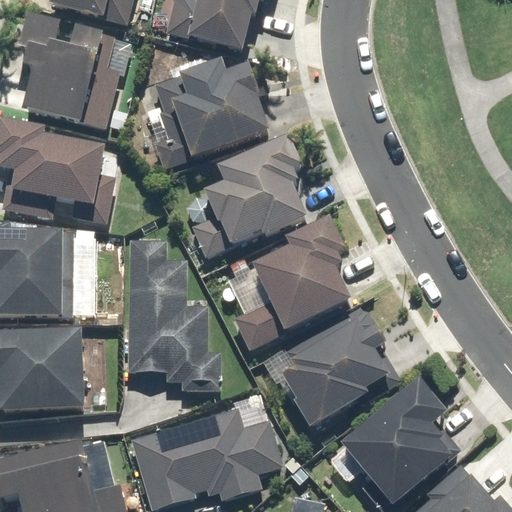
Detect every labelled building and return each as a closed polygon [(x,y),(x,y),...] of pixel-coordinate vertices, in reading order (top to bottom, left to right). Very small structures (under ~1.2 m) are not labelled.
[(65,0),(64,8),(112,20),(111,24),(135,30),(142,0),(65,0)] [(184,0),(175,37),(204,45),(205,42),(257,55),(266,19),(270,20),(274,4),(279,6),(280,0),(184,0)] [(50,72),(39,112),(90,125),(90,127),(115,134),(129,81),(111,77),(116,60),(119,61),(124,42),(118,41),(119,38),(91,30),(86,51),(71,47),(76,27),(45,18),(36,52),(46,55),(41,70),(50,72)] [(162,146),(172,173),(204,161),(204,160),(282,131),(270,96),(274,95),(264,68),(241,76),(236,62),(163,89),(172,114),(167,115),(176,141),(162,146)] [(114,181),(119,151),(59,140),(61,131),(13,123),(7,159),(15,161),(13,172),(18,173),(11,214),(60,223),(64,203),(84,206),(81,222),(116,228),(123,183),(114,181)] [(200,229),(214,261),(244,248),(243,246),(275,232),(277,236),(320,218),(306,184),(312,182),(306,170),(315,166),(302,135),(230,166),(237,183),(218,191),(229,217),(200,229)] [(242,321),(258,353),(365,299),(349,268),(357,264),(351,253),(359,249),(342,217),(299,239),(303,247),(265,266),(282,300),(242,321)] [(77,321),(78,235),(0,234),(0,268),(1,269),(0,282),(10,282),(10,320),(77,321)] [(175,244),(139,243),(135,373),(175,374),(174,384),(189,385),(189,393),(228,394),(229,355),(215,354),(217,309),(195,308),(196,263),(175,262),(175,244)] [(305,401),(322,429),(381,394),(378,390),(402,375),(388,350),(400,343),(389,325),(384,328),(375,314),(364,312),(293,353),(303,370),(294,375),(308,400),(305,401)] [(99,412),(95,333),(0,336),(0,379),(14,379),(15,415),(99,412)] [(432,379),(354,444),(383,479),(370,490),(388,511),(397,511),(465,456),(452,441),(456,438),(445,425),(460,412),(432,379)] [(245,411),(138,442),(159,511),(203,499),(202,495),(214,491),(216,498),(226,495),(229,503),(269,490),(265,476),(291,468),(277,423),(251,430),(245,411)] [(94,442),(4,464),(8,480),(9,480),(15,501),(33,496),(37,511),(134,511),(128,486),(109,490),(101,458),(99,458),(94,442)] [(472,471),(425,511),(511,511),(511,498),(507,503),(484,477),(480,480),(472,471)]
